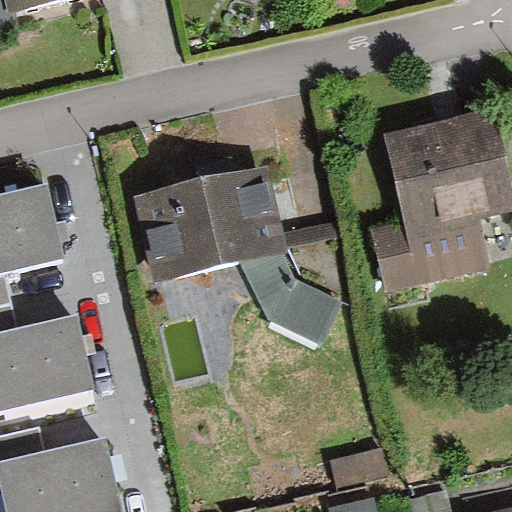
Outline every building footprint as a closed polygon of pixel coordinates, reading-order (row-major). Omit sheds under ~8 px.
[(6,0),(11,20),(90,0),(6,0)] [(511,216),(511,182),(496,117),(385,141),(404,225),(372,233),(387,298),(493,272),(480,226),(511,216)] [(136,203),(155,290),(239,271),(269,323),(326,350),(346,307),(299,285),(286,260),(290,259),(271,171),(136,203)] [(0,273),(59,261),(45,195),(0,204),(0,273)] [(0,412),(89,390),(73,326),(0,344),(0,412)] [(117,511),(103,449),(1,473),(9,511),(117,511)] [(452,511),(447,492),(408,503),(410,511),(452,511)] [(379,511),(376,500),(330,511),(379,511)]
